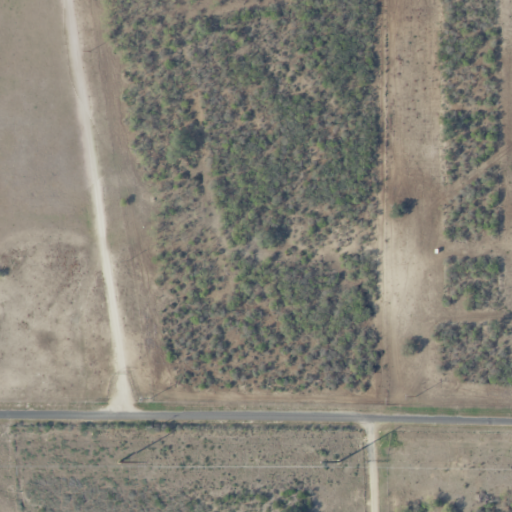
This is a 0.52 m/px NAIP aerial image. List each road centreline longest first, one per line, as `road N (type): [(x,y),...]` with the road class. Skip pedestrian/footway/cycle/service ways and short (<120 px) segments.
road 1 (residential): [(0,415),(511,421)]
road 2 (track): [(102,416),(102,295),(117,265),(117,134),(97,62),(97,0)]
